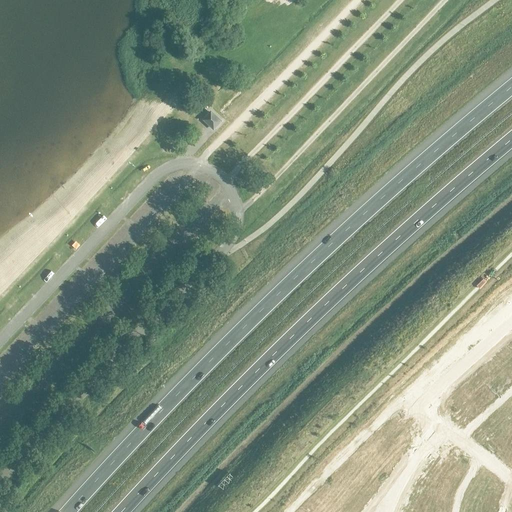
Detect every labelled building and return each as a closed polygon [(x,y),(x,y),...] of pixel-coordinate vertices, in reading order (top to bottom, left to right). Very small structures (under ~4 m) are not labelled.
[(226,123),(214,112),(205,122),(217,133),(226,123)] [(135,181),(128,188),(132,192),(138,185),(135,181)] [(164,183),(156,191),(161,195),(169,188),(164,183)] [(152,195),(145,203),(150,207),(157,199),(152,195)] [(112,238),(116,241),(122,235),(118,231),(112,238)] [(81,275),(72,283),(76,288),(85,280),(81,275)] [(385,445),(382,450),(390,456),(397,446),(405,452),(418,433),(406,424),(389,448),(385,445)] [(493,439),(489,445),(499,452),(503,446),(511,452),(511,437),(504,432),(497,442),(493,439)] [(482,484),(480,499),(499,502),(501,491),(492,490),(492,486),(482,484)] [(480,499),(479,509),(497,511),(499,502),(480,499)]
